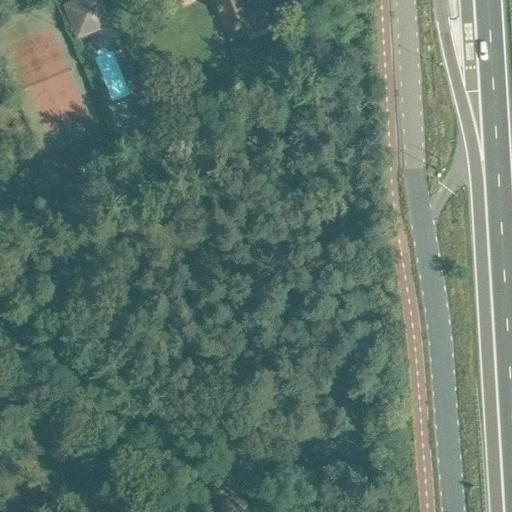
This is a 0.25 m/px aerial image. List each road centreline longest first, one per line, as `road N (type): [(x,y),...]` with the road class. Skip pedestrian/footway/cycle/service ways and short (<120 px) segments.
road 1 (tertiary): [(451,511),(404,0)]
road 2 (trunk): [(484,0),(511,473)]
road 3 (track): [(242,511),(0,348)]
road 4 (unknown): [(444,0),(479,162)]
